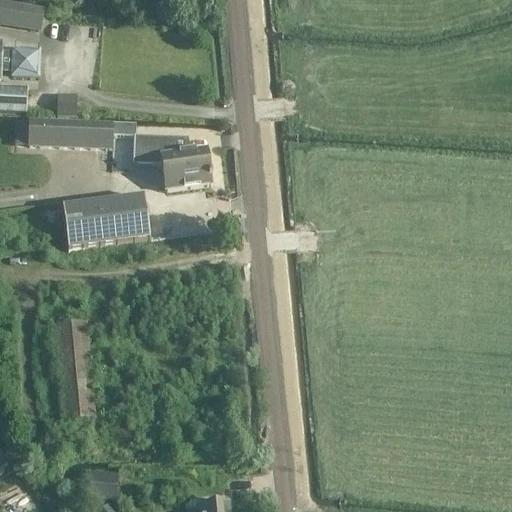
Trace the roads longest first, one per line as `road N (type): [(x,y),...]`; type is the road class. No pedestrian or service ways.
road 1 (residential): [(286,511),(233,0)]
road 2 (track): [(0,272),(116,276),(258,252)]
